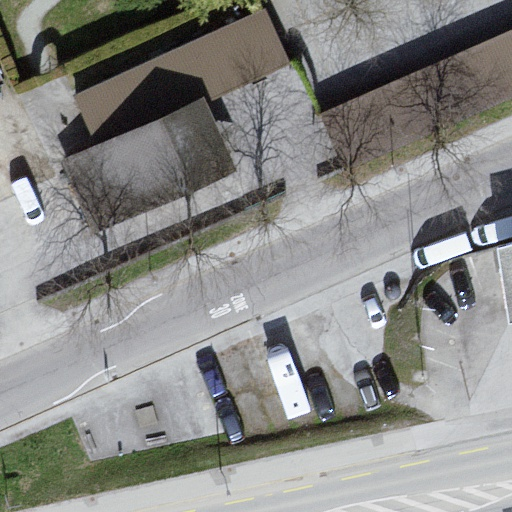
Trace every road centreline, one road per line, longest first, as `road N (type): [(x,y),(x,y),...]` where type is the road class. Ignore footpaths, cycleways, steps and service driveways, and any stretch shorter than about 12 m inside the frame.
road 1 (residential): [(0,398),(511,171)]
road 2 (primary): [(511,487),(393,511)]
